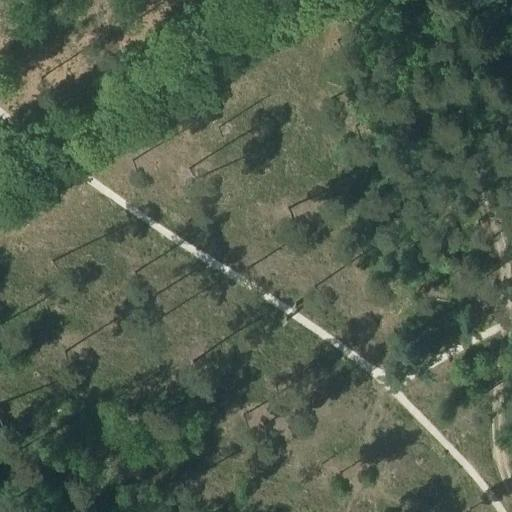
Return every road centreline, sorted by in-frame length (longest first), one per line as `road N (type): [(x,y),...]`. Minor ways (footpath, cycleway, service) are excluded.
road 1 (unknown): [(511,252),(481,55),(413,0)]
road 2 (unknown): [(511,472),(503,430),(510,323)]
